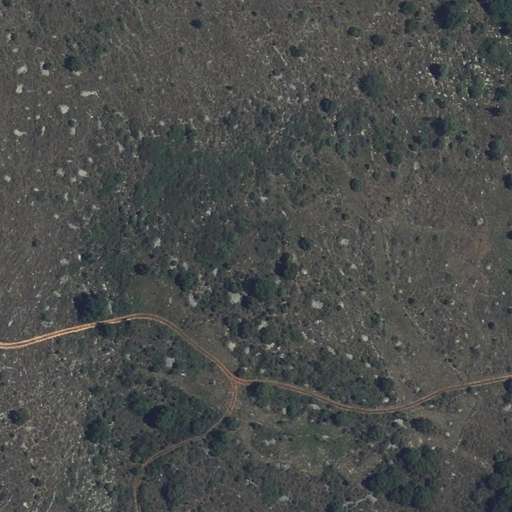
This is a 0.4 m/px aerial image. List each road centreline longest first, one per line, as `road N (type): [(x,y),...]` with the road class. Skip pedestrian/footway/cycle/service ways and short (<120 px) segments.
road 1 (track): [(0,346),(150,316),(239,381),(267,381),(360,412),(511,377)]
road 2 (track): [(239,381),(226,416),(150,458),(133,492),(138,511)]
